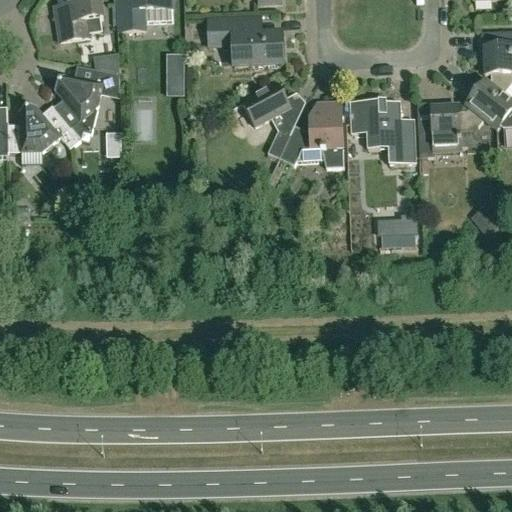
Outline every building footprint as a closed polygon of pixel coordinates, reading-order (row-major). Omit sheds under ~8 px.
[(87,26),(102,23),(98,0),(66,0),(68,7),(54,9),(60,46),(90,41),(87,26)] [(115,0),(117,37),(145,36),(144,26),(172,25),(171,0),(115,0)] [(279,8),(278,0),(259,0),(260,9),(279,8)] [(234,72),(282,70),(281,39),(262,40),(261,23),(209,24),(210,51),(233,50),(234,72)] [(511,36),(501,37),(501,48),(498,51),(484,52),(485,80),(491,80),(491,86),(489,89),(501,99),(511,84),(511,36)] [(98,111),(100,100),(120,104),(119,92),(119,78),(96,74),(93,87),(75,83),(65,81),(66,80),(65,79),(55,95),(56,95),(57,95),(64,104),(54,112),(53,110),(52,110),(64,125),(71,133),(81,144),(81,145),(89,147),(97,115),(95,113),(98,111)] [(186,79),(168,79),(168,100),(186,100),(186,79)] [(511,107),(501,99),(489,89),(485,86),(466,111),(469,114),(483,125),(497,136),(501,131),(503,133),(503,134),(511,132),(511,107)] [(291,112),(286,103),(278,89),(242,107),(255,131),(291,112)] [(389,169),(416,168),(414,124),(401,125),(400,107),(378,108),(377,105),(350,106),(351,138),(367,137),(368,154),(388,153),(389,169)] [(295,130),(290,139),(279,162),(295,170),(297,164),(325,163),(327,172),(344,171),(340,107),(319,108),(319,115),(317,115),(315,120),(315,122),(309,122),(310,135),(305,135),(295,130)] [(70,153),(81,145),(81,144),(71,133),(64,125),(54,133),(42,119),(36,112),(37,111),(36,110),(20,117),(20,118),(21,118),(21,127),(8,127),(9,157),(22,156),(43,156),(61,141),(70,153)] [(8,127),(8,112),(0,112),(0,164),(9,164),(9,157),(8,127)] [(483,125),(469,114),(467,117),(460,118),(459,112),(432,113),(432,128),(429,131),(418,132),(420,162),(435,162),(435,157),(461,156),(461,138),(473,137),(483,125)] [(268,157),(279,162),(290,139),(279,134),(268,157)]
